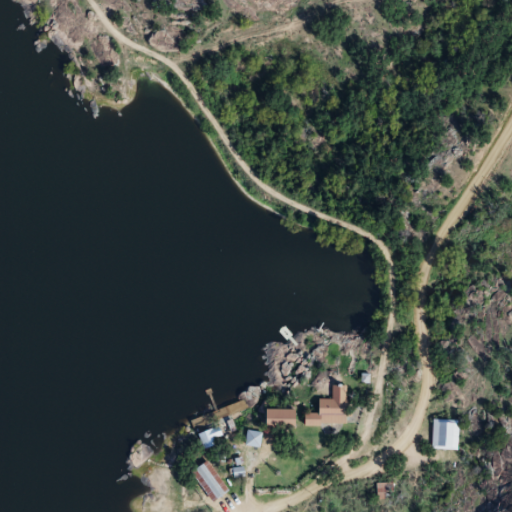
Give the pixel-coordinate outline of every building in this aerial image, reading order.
[(304,425),(349,425),(349,383),(332,383),(332,399),(319,398),(319,413),(304,412),(304,425)] [(266,426),(266,408),(296,408),(296,426),(266,426)] [(459,421),(433,421),(433,451),(458,451),(459,421)] [(218,447),(216,439),(222,437),(220,428),(199,433),(204,450),(218,447)] [(263,434),(249,431),(246,446),(260,448),(263,434)] [(134,453),(142,463),(153,454),(144,444),(134,453)] [(229,490),(208,461),(192,472),(213,501),(229,490)]
